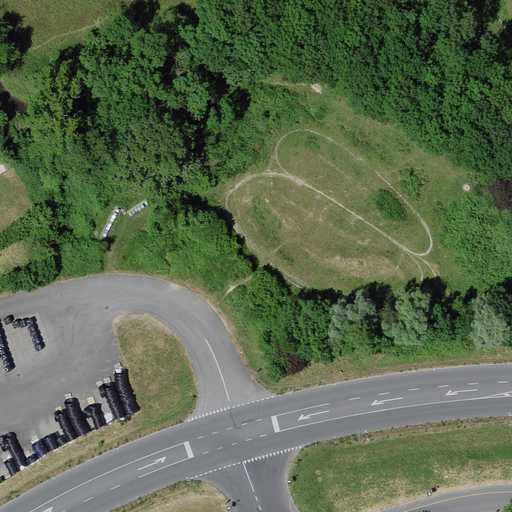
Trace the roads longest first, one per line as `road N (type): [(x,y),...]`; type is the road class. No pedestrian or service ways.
road 1 (secondary): [(511,393),(347,407),(235,435)]
road 2 (secondary): [(235,435),(48,511)]
road 3 (unknown): [(0,420),(77,351),(98,301)]
